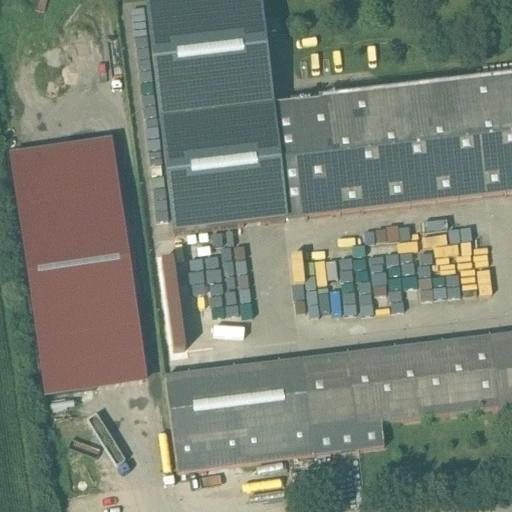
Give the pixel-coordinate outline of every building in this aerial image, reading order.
[(257,0),(246,0),(146,12),(164,165),(173,238),(285,225),(271,112),(257,0)] [(511,83),(325,105),(324,106),(338,219),(511,198),(511,83)] [(324,106),(291,110),(304,223),(338,219),(324,106)] [(285,225),(304,223),(291,110),(271,112),(285,225)] [(113,142),(9,155),(41,399),(144,385),(113,142)] [(473,237),(438,238),(439,264),(473,263),(473,237)] [(498,413),(511,411),(511,338),(489,341),(498,413)] [(489,341),(346,359),(355,430),(498,413),(489,341)] [(306,389),(303,389),(309,436),(310,436),(355,430),(346,359),(303,364),(306,389)] [(303,364),(164,381),(177,477),(313,459),(310,436),(309,436),(303,389),(306,389),(303,364)]
